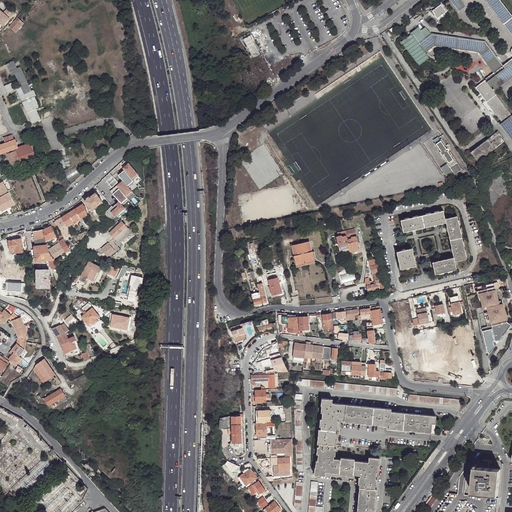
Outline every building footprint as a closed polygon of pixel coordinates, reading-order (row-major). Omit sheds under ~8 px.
[(511,62),(487,81),(486,82),(493,91),(511,77),(511,16),(499,0),(450,0),(459,11),(465,6),(460,1),(461,0),(484,0),(511,35),(511,62)] [(447,11),(445,7),(442,3),(433,10),(436,13),(435,14),(438,18),(447,11)] [(15,12),(8,6),(4,12),(0,8),(0,22),(3,25),(15,12)] [(9,26),(15,31),(23,23),(17,18),(9,26)] [(410,33),(411,34),(412,36),(420,30),(419,26),(410,33)] [(412,36),(411,34),(408,36),(401,42),(418,65),(428,58),(425,53),(434,46),(478,52),(488,64),(493,72),(503,65),(485,41),(431,33),(425,27),(420,30),(412,36)] [(250,36),(243,40),(251,55),(258,51),(250,36)] [(503,65),(493,72),(486,78),(486,79),(487,81),(511,62),(511,59),(503,65)] [(29,98),(27,99),(22,101),(33,123),(41,118),(36,108),(39,106),(34,95),(35,94),(33,89),(31,90),(20,66),(16,68),(13,60),(6,64),(11,75),(15,73),(20,84),(22,83),(23,86),(27,95),(27,94),(29,98)] [(487,81),(486,79),(475,87),(502,123),(511,115),(493,91),(486,82),(487,81)] [(8,93),(11,91),(11,90),(12,89),(12,88),(14,87),(11,83),(4,86),(8,93)] [(21,86),(27,99),(29,98),(27,94),(27,95),(23,86),(22,83),(20,84),(21,86)] [(22,101),(26,99),(20,87),(17,89),(22,101)] [(511,115),(502,123),(500,124),(511,139),(511,115)] [(488,139),(495,148),(504,142),(502,139),(498,134),(500,134),(498,131),(488,139)] [(28,143),(30,146),(43,142),(42,138),(28,143)] [(449,164),(454,160),(440,138),(435,142),(448,162),(449,164)] [(0,153),(5,152),(6,153),(18,149),(18,146),(15,139),(14,139),(5,142),(0,144),(0,153)] [(477,161),(495,148),(488,139),(470,152),(477,161)] [(33,155),(30,146),(28,143),(18,146),(18,149),(6,153),(9,164),(33,155)] [(137,173),(129,162),(123,166),(124,168),(133,179),(138,174),(137,173)] [(460,168),(456,162),(451,166),(452,168),(454,171),(460,168)] [(449,170),(445,164),(441,166),(445,173),(449,170)] [(133,179),(124,168),(118,173),(122,178),(128,185),(134,181),(133,179)] [(117,181),(110,171),(103,176),(111,186),(117,181)] [(128,185),(122,178),(116,183),(117,184),(127,196),(133,192),(128,185)] [(0,183),(0,194),(1,197),(9,192),(3,182),(0,183)] [(127,196),(117,184),(110,189),(119,200),(122,203),(128,198),(127,196)] [(1,197),(0,197),(0,210),(1,212),(15,204),(9,192),(1,197)] [(94,207),(102,201),(95,192),(84,201),(91,210),(94,207)] [(105,211),(112,219),(125,207),(122,203),(119,200),(111,206),(111,205),(105,211)] [(82,203),(74,209),(77,214),(82,211),(85,209),(86,208),(82,203)] [(77,214),(74,209),(67,213),(73,222),(79,218),(79,217),(77,214)] [(446,222),(445,218),(443,210),(422,215),(401,220),(403,232),(425,227),(446,222)] [(73,222),(67,213),(61,217),(66,226),(72,222),(73,222)] [(457,216),(445,218),(446,222),(449,239),(454,257),(454,261),(466,258),(461,236),(457,216)] [(66,226),(61,217),(55,221),(57,225),(60,229),(66,226)] [(57,225),(55,221),(53,218),(50,220),(49,220),(51,225),(53,228),(57,225)] [(51,225),(49,220),(42,223),(43,229),(51,225)] [(108,230),(109,232),(120,223),(118,221),(108,230)] [(120,223),(109,232),(118,242),(131,231),(122,221),(120,223)] [(46,240),(56,235),(53,228),(51,225),(43,229),(45,237),(46,240)] [(341,246),(347,245),(343,230),(342,225),(336,227),(336,230),(335,231),(337,240),(339,239),(339,241),(341,246)] [(69,234),(66,226),(60,229),(63,237),(69,234)] [(343,230),(347,245),(347,249),(356,247),(353,238),(353,236),(355,235),(352,227),(343,230)] [(34,240),(45,237),(43,229),(33,231),(34,240)] [(35,245),(47,244),(46,240),(45,237),(34,240),(35,245)] [(23,251),(21,238),(8,240),(10,254),(23,251)] [(309,240),(300,242),(305,260),(314,258),(312,250),(311,250),(309,240)] [(49,252),(61,244),(59,241),(48,248),(49,252)] [(65,251),(69,249),(65,241),(64,241),(61,244),(65,251)] [(114,250),(108,242),(100,248),(107,256),(114,250)] [(305,260),(300,242),(291,244),(294,254),(293,254),(296,263),(305,260)] [(54,259),(53,258),(49,252),(48,248),(47,244),(35,245),(34,246),(36,261),(52,259),(54,259)] [(53,258),(65,251),(61,244),(49,252),(53,258)] [(400,251),(396,252),(397,254),(400,269),(416,266),(412,248),(400,251)] [(456,269),(454,261),(454,257),(432,262),(435,274),(456,269)] [(97,271),(99,272),(102,268),(88,261),(80,276),(92,281),(97,271)] [(376,273),(379,272),(377,264),(373,265),(370,266),(372,273),(376,273)] [(118,270),(110,266),(107,273),(115,277),(118,270)] [(49,287),(49,278),(49,269),(36,269),(36,287),(43,287),(49,287)] [(272,295),(277,293),(275,287),(279,286),(280,286),(277,276),(275,271),(266,274),(268,280),(270,288),(272,295)] [(383,288),(381,279),(377,280),(376,280),(376,284),(375,284),(367,286),(368,291),(376,289),(380,289),(383,288)] [(256,284),(260,295),(263,302),(267,301),(263,289),(262,282),(256,284)] [(491,326),(507,323),(502,305),(501,305),(498,306),(497,301),(495,291),(499,290),(497,282),(476,287),(477,291),(479,291),(480,294),(487,327),(482,328),(481,330),(481,332),(492,330),(491,326)] [(458,301),(450,303),(453,314),(461,312),(458,301)] [(434,305),(436,314),(444,312),(442,303),(434,305)] [(95,318),(98,316),(91,307),(80,317),(88,325),(91,322),(91,323),(96,319),(95,318)] [(351,311),(350,308),(345,309),(346,317),(346,321),(354,320),(358,319),(358,310),(351,311)] [(381,319),(379,309),(372,311),(371,311),(373,321),(381,319)] [(0,320),(4,323),(8,319),(11,321),(17,337),(16,344),(8,353),(11,355),(8,360),(16,366),(21,358),(19,357),(24,350),(22,349),(25,334),(26,334),(20,317),(18,318),(12,313),(11,316),(3,310),(1,313),(0,311),(0,320)] [(427,311),(416,314),(418,324),(429,322),(427,311)] [(331,313),(321,315),(323,330),(333,329),(331,313)] [(274,320),(272,314),(266,315),(266,318),(268,322),(270,322),(274,320)] [(299,324),(300,330),(301,330),(309,329),(308,327),(308,324),(308,316),(298,317),(299,320),(299,324)] [(298,320),(297,317),(289,317),(288,317),(288,320),(288,323),(288,327),(289,327),(289,323),(297,324),(298,327),(298,324),(298,322),(298,320)] [(268,324),(268,322),(266,318),(254,322),(256,329),(268,324)] [(289,323),(289,327),(288,332),(297,333),(298,333),(298,327),(297,324),(289,323)] [(486,353),(487,354),(488,354),(489,353),(494,347),(493,346),(493,342),(499,340),(510,326),(507,323),(491,326),(492,330),(481,332),(486,353)] [(51,328),(56,336),(65,332),(60,324),(51,328)] [(272,328),(271,324),(268,324),(256,329),(258,333),(272,328)] [(237,329),(231,332),(235,341),(245,337),(241,327),(237,329)] [(457,350),(473,347),(469,331),(465,332),(464,327),(453,329),(457,350)] [(409,346),(429,344),(429,338),(435,337),(434,329),(415,331),(415,338),(408,339),(409,346)] [(375,341),(375,340),(374,330),(367,331),(369,342),(375,341)] [(56,336),(64,353),(69,351),(73,349),(68,338),(65,332),(56,336)] [(68,338),(73,349),(77,347),(74,340),(76,339),(74,335),(68,338)] [(288,348),(289,342),(278,341),(278,342),(279,349),(284,349),(284,347),(288,348)] [(279,349),(278,342),(271,345),(274,352),(275,355),(278,353),(280,353),(279,349)] [(294,344),(293,357),(304,358),(304,357),(305,354),(306,345),(294,344)] [(323,347),(312,345),(311,358),(321,359),(323,347)] [(82,360),(89,358),(87,352),(80,354),(82,360)] [(280,365),(282,371),(287,370),(280,357),(276,358),(278,364),(279,363),(280,365)] [(55,374),(45,358),(36,364),(47,379),(52,376),(55,374)] [(36,364),(34,368),(43,382),(47,379),(36,364)] [(360,374),(361,366),(359,366),(352,365),(351,375),(360,376),(360,374)] [(251,375),(251,381),(262,380),(262,383),(264,385),(266,386),(269,386),(269,387),(275,387),(274,374),(273,374),(265,375),(251,375)] [(296,386),(323,389),(324,382),(296,379),(296,386)] [(396,389),(334,382),(333,390),(395,397),(396,389)] [(48,405),(65,395),(61,388),(44,398),(45,399),(48,405)] [(265,401),(265,398),(265,394),(265,390),(258,390),(255,390),(255,395),(255,398),(255,399),(255,402),(265,401)] [(293,408),(300,409),(302,395),(295,394),(293,408)] [(67,399),(65,395),(48,405),(50,408),(67,399)] [(408,403),(460,408),(461,401),(408,396),(408,403)] [(388,425),(390,412),(390,409),(378,408),(332,403),(332,399),(321,398),(320,413),(320,419),(321,419),(320,430),(319,430),(317,443),(319,444),(318,454),(317,454),(316,460),(315,460),(314,474),(324,475),(325,472),(339,473),(339,475),(353,476),(353,475),(360,476),(360,477),(359,477),(358,484),(360,484),(358,503),(357,511),(373,511),(377,490),(375,489),(376,486),(377,486),(377,479),(376,479),(376,472),(378,472),(380,459),(369,457),(368,463),(354,461),(355,460),(341,458),(340,460),(333,459),(333,455),(335,455),(336,449),(334,448),(336,432),(337,432),(338,425),(336,425),(337,418),(344,419),(344,422),(385,426),(385,424),(388,425)] [(303,472),(300,409),(293,409),(296,473),(303,472)] [(258,410),(258,423),(266,423),(266,418),(270,417),(270,410),(258,410)] [(431,423),(434,424),(435,416),(390,412),(388,429),(430,433),(431,423)] [(242,417),(242,413),(232,415),(222,417),(222,428),(228,428),(229,428),(229,431),(230,431),(231,431),(231,434),(240,434),(240,419),(240,417),(242,417)] [(256,425),(256,436),(259,436),(267,436),(266,435),(266,425),(266,423),(258,423),(256,423),(256,425)] [(240,434),(231,434),(232,443),(233,443),(237,443),(241,443),(240,434)] [(291,456),(291,438),(275,439),(270,439),(271,453),(285,452),(285,457),(290,457),(291,456)] [(285,457),(278,457),(278,465),(273,465),(273,476),(290,475),(290,457),(285,457)] [(229,462),(227,461),(225,463),(232,472),(238,467),(237,465),(234,465),(233,465),(232,464),(230,463),(229,462)] [(232,472),(225,463),(221,465),(232,479),(236,477),(232,472)] [(473,467),(470,493),(497,496),(500,469),(473,467)] [(256,481),(260,478),(258,476),(256,478),(249,469),(246,471),(244,473),(239,477),(242,480),(245,485),(246,484),(248,486),(256,481)] [(242,491),(248,486),(246,484),(245,485),(242,480),(237,486),(242,491)] [(259,491),(261,494),(265,491),(258,481),(248,488),(253,495),(257,493),(259,491)] [(316,511),(318,506),(319,482),(312,482),(309,511),(316,511)] [(298,483),(296,506),(302,507),(305,483),(298,483)] [(14,495),(10,491),(5,496),(8,500),(14,495)] [(497,496),(470,493),(462,492),(452,491),(451,495),(449,495),(449,497),(448,497),(448,500),(446,500),(445,502),(444,502),(444,505),(442,505),(441,508),(440,508),(440,510),(438,510),(437,511),(491,511),(492,511),(493,510),(494,508),(496,508),(497,496)] [(262,508),(268,504),(263,497),(257,501),(262,508)] [(19,501),(16,498),(10,503),(14,506),(19,501)] [(273,501),(265,508),(267,511),(276,511),(280,509),(273,501)]
